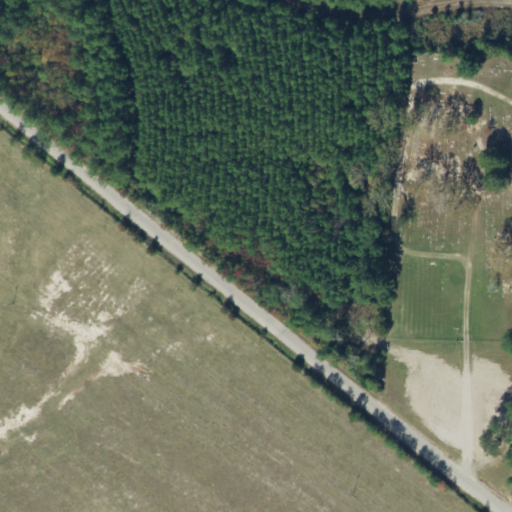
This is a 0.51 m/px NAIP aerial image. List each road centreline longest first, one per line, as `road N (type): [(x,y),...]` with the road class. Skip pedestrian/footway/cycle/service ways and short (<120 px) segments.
road 1 (residential): [(496,511),(0,112)]
road 2 (residential): [(511,49),(400,26),(356,0)]
